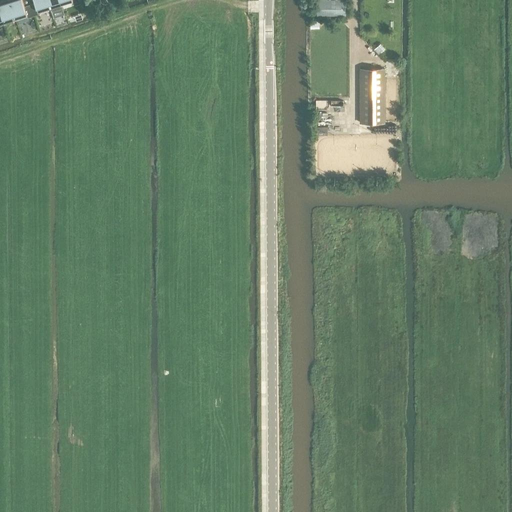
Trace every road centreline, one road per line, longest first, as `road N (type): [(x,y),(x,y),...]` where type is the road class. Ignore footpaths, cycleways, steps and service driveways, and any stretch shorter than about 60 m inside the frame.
road 1 (tertiary): [(273,511),(268,0)]
road 2 (unknown): [(351,0),(351,126)]
